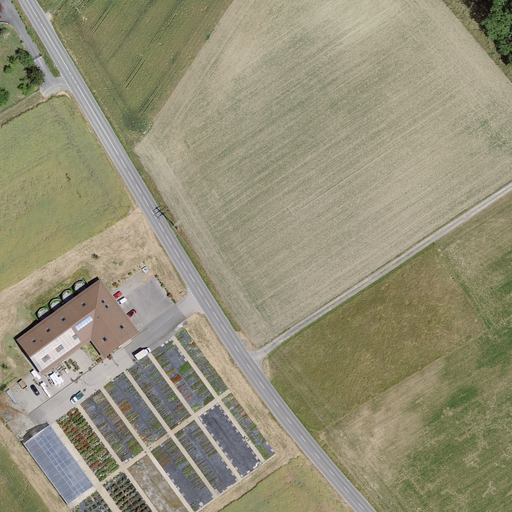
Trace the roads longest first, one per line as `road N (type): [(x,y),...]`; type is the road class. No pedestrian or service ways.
road 1 (tertiary): [(25,0),(223,328),(366,511)]
road 2 (track): [(247,363),(511,185)]
